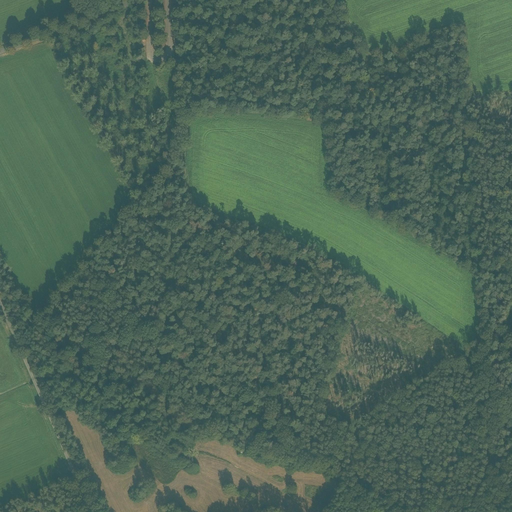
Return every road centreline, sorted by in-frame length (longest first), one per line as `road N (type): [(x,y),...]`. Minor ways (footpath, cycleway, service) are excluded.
road 1 (track): [(15,337),(90,511)]
road 2 (unclassified): [(140,0),(0,52)]
